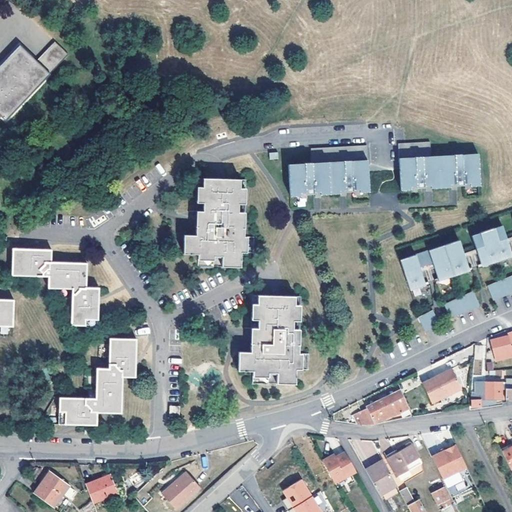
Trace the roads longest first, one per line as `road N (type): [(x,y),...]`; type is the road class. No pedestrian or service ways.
road 1 (residential): [(101,233),(175,175),(254,143),(373,135),(383,141),(384,157)]
road 2 (residential): [(158,451),(159,329),(101,233)]
road 3 (residential): [(307,409),(511,315)]
road 4 (residential): [(307,409),(324,426),(370,431),(511,413)]
road 5 (residential): [(23,449),(158,451)]
road 6 (residential): [(271,423),(270,447),(200,511)]
